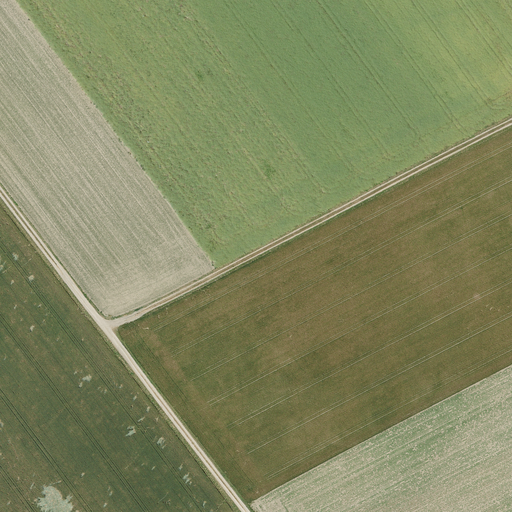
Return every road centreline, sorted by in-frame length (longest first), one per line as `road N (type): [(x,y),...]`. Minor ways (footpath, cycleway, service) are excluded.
road 1 (track): [(108,330),(511,119)]
road 2 (track): [(0,189),(247,511)]
